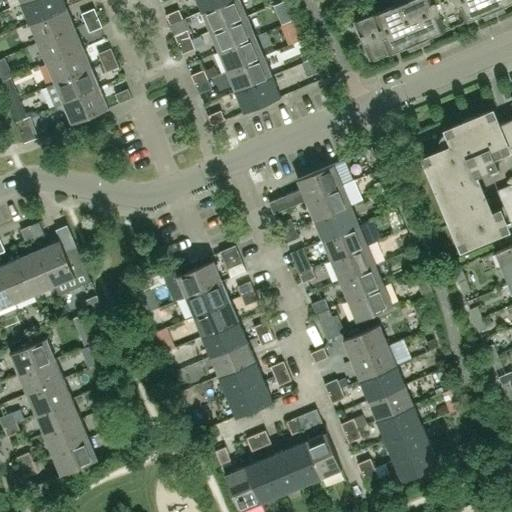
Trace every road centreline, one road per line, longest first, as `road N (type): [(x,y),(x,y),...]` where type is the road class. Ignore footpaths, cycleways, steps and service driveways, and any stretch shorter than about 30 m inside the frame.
road 1 (residential): [(235,159),(511,43)]
road 2 (residential): [(315,390),(298,348),(297,317),(235,159)]
road 3 (residential): [(0,190),(47,179),(137,195),(217,166)]
road 4 (residential): [(217,166),(179,78),(164,67),(139,73),(110,7)]
